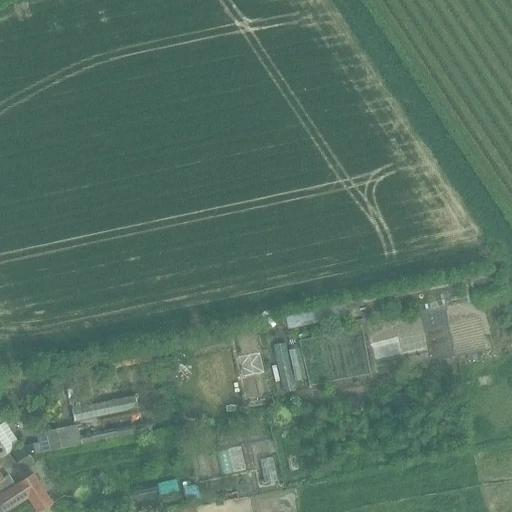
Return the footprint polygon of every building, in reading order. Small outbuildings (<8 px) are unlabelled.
[(344,304),(285,317),(287,330),(346,317),(344,304)] [(152,391),(93,395),(94,409),(153,405),(152,391)] [(14,450),(9,453),(15,463),(27,456),(79,445),(76,426),(37,435),(39,443),(24,447),(22,444),(14,450)] [(0,428),(0,457),(0,458),(9,453),(14,450),(0,428)] [(0,495),(0,511),(6,511),(27,498),(36,511),(40,511),(52,504),(33,474),(15,486),(0,495)] [(0,474),(0,495),(15,486),(8,475),(3,479),(0,474)]
